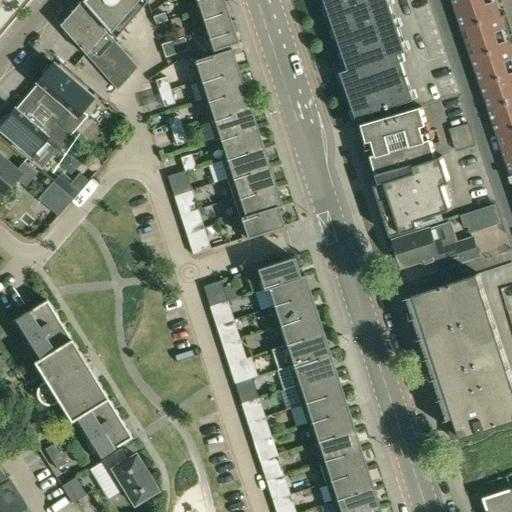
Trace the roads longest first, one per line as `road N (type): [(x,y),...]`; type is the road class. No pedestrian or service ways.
road 1 (secondary): [(426,511),(331,230)]
road 2 (residential): [(187,279),(260,511)]
road 3 (secondary): [(331,230),(260,0)]
road 4 (residential): [(511,219),(440,0)]
road 5 (residential): [(34,259),(143,148)]
road 6 (residential): [(331,230),(187,279)]
road 7 (residential): [(143,148),(187,279)]
road 8 (residential): [(143,148),(129,90),(150,60),(140,35)]
